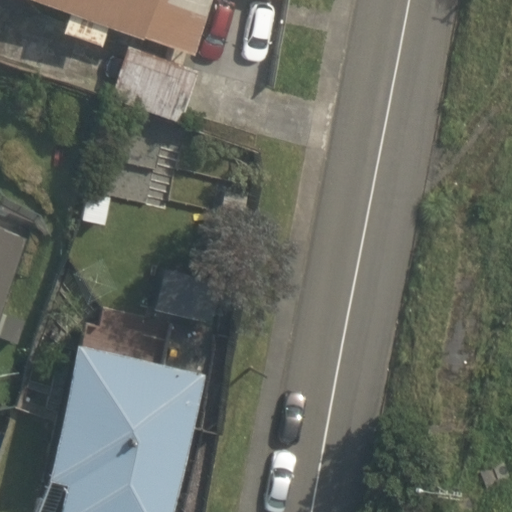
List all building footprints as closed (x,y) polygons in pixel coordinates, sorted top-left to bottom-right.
[(99,23),(185,53),(202,0),(30,0),(59,9),(52,30),(92,43),(99,23)] [(108,98),(177,119),(193,69),(123,48),(108,98)] [(0,295),(21,241),(0,232),(0,295)] [(0,339),(12,343),(19,321),(0,316),(0,317),(0,339)] [(45,511),(165,511),(200,374),(68,341),(35,475),(53,479),(45,511)]
